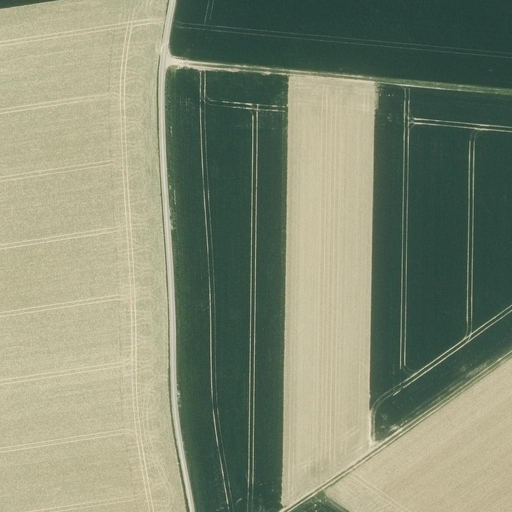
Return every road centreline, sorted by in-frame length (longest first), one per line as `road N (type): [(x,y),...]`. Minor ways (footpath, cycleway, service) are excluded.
road 1 (track): [(191,511),(173,409),(161,121),(172,0)]
road 2 (track): [(511,93),(161,61)]
road 3 (track): [(511,354),(287,511)]
